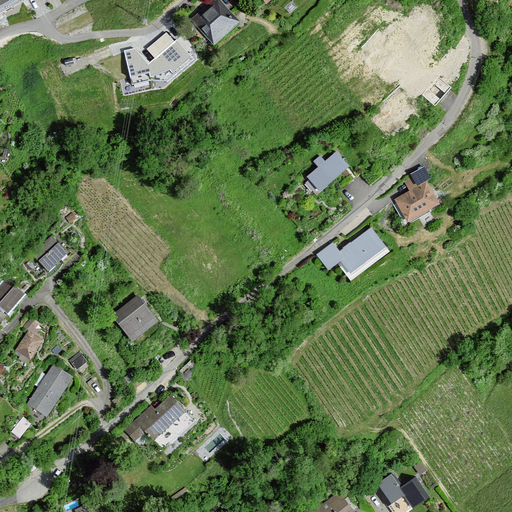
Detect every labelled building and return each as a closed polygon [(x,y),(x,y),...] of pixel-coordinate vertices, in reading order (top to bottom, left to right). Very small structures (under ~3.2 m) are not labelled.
[(0,0),(0,8),(14,0),(0,0)] [(217,5),(196,23),(213,43),(235,25),(217,5)] [(407,57),(380,31),(361,51),(388,77),(407,57)] [(134,49),(125,50),(132,81),(151,77),(167,78),(191,57),(176,41),(147,65),(134,49)] [(437,72),(423,94),(441,105),(455,84),(437,72)] [(410,118),(390,97),(365,121),(385,142),(410,118)] [(347,167),(335,153),(325,162),(319,155),(311,162),(317,168),(303,181),(316,195),(347,167)] [(418,187),(394,198),(407,224),(443,206),(425,168),(412,175),(418,187)] [(340,253),(333,244),(315,257),(326,273),(336,266),(348,283),(389,254),(371,230),(340,253)] [(33,255),(47,271),(67,254),(53,238),(33,255)] [(0,288),(0,305),(7,312),(23,296),(7,281),(0,288)] [(136,298),(112,316),(133,343),(156,324),(136,298)] [(41,340),(28,332),(17,350),(30,358),(41,340)] [(53,365),(26,407),(46,420),(73,378),(53,365)] [(147,404),(118,431),(130,444),(143,433),(158,449),(189,420),(167,397),(152,410),(147,404)] [(22,413),(11,431),(21,437),(32,419),(22,413)] [(401,487),(392,473),(373,486),(387,507),(404,495),(413,508),(430,497),(416,477),(401,487)] [(339,491),(312,511),(352,511),(355,510),(339,491)] [(98,511),(94,502),(76,510),(76,511),(98,511)]
